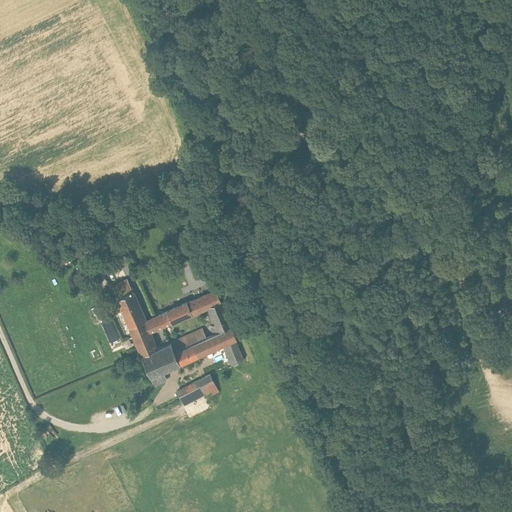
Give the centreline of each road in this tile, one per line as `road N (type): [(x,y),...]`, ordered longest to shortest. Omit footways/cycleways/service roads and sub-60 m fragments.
road 1 (track): [(200,167),(262,151),(324,122),(504,7)]
road 2 (track): [(0,333),(35,405),(68,426),(119,426),(147,414),(159,392),(186,373)]
road 3 (unclassified): [(0,197),(90,217),(200,167)]
